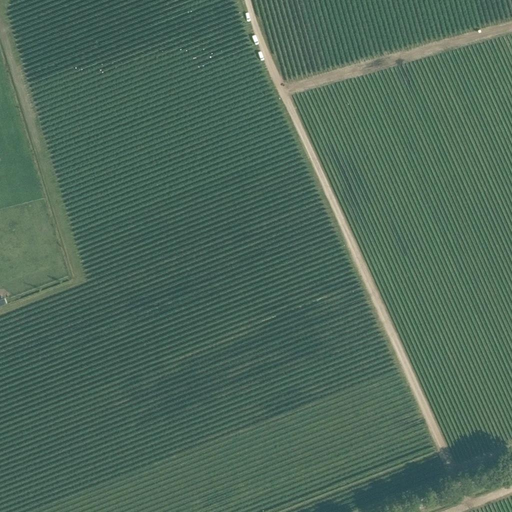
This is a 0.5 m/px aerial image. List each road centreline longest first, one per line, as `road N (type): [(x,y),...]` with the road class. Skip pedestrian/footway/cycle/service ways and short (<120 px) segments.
road 1 (track): [(247,0),(461,489)]
road 2 (track): [(511,27),(284,92)]
